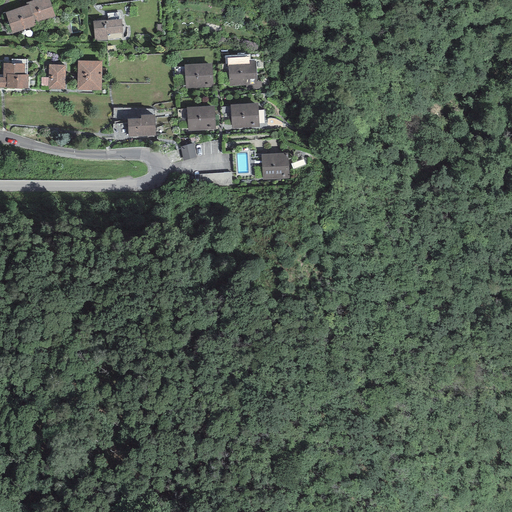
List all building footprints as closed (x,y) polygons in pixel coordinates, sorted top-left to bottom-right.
[(49,0),(33,0),(26,3),(27,5),(29,4),(35,22),(55,16),(49,0)] [(36,26),(35,22),(29,4),(27,5),(5,12),(12,34),(36,26)] [(122,19),(93,21),(94,41),(107,40),(107,34),(123,33),(122,19)] [(249,57),(227,58),(227,66),(228,66),(229,86),(246,85),(246,90),(262,89),(262,82),(257,82),(256,60),(249,60),(249,57)] [(102,61),(77,61),(77,90),(101,90),(102,61)] [(25,64),(3,63),(3,77),(0,77),(0,87),(6,88),(28,89),(28,75),(24,75),(25,64)] [(212,63),(184,65),(186,89),(213,87),(212,63)] [(65,64),(49,64),(49,78),(48,87),(48,89),(65,89),(65,64)] [(258,103),(230,105),(231,128),(259,127),(258,103)] [(214,106),(186,107),(188,131),(216,130),(214,106)] [(155,114),(140,115),(141,119),(127,119),(128,137),(155,136),(155,114)] [(194,143),(180,147),(183,161),(196,157),(194,143)] [(288,153),(262,154),(262,180),(289,179),(288,153)] [(211,184),(234,183),(233,174),(211,175),(211,184)]
